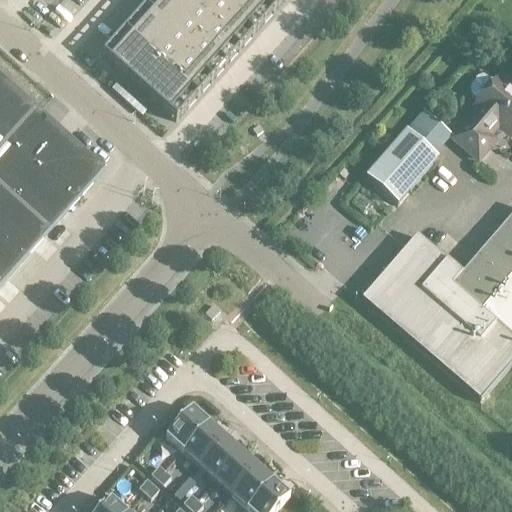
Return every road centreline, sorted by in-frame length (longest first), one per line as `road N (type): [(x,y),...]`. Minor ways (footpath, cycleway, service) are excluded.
road 1 (residential): [(428,511),(226,330),(190,370)]
road 2 (unclassified): [(0,443),(203,211)]
road 3 (unclassified): [(0,29),(203,211)]
road 4 (unknown): [(149,163),(0,338)]
road 5 (residential): [(190,370),(351,511)]
road 6 (residential): [(190,370),(64,511)]
road 7 (unclassified): [(203,211),(306,300)]
